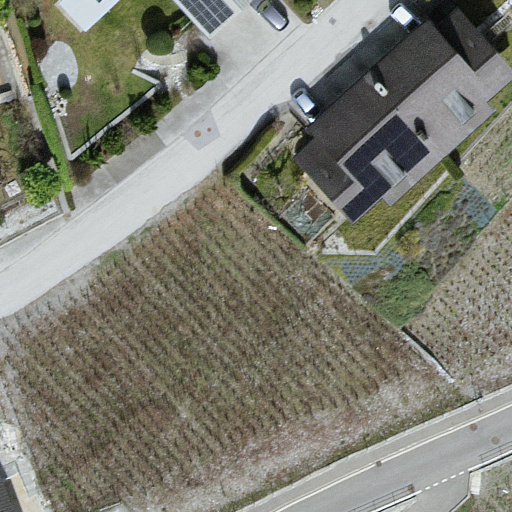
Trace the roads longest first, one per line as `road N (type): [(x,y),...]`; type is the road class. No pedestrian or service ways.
road 1 (residential): [(0,307),(114,241),(384,0)]
road 2 (residential): [(511,441),(363,511)]
